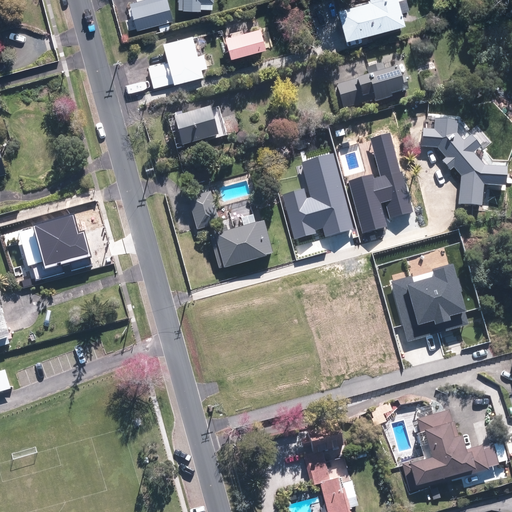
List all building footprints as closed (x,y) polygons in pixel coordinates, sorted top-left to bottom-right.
[(170,0),(143,0),(132,3),(140,31),(176,21),(170,0)] [(218,0),(182,0),(182,10),(205,11),(205,9),(216,9),(216,3),(218,3),(218,0)] [(407,11),(403,0),(333,0),(345,42),(403,27),(400,13),(407,11)] [(173,29),(171,23),(158,26),(160,33),(173,29)] [(266,28),(230,38),(236,59),(271,49),(266,28)] [(197,36),(168,44),(173,62),(151,67),(156,88),(178,82),(179,84),(208,77),(206,69),(212,68),(208,54),(203,56),(197,36)] [(401,94),(395,70),(383,73),(380,64),(367,68),(369,77),(337,85),(344,110),(373,102),(374,104),(390,100),(389,97),(401,94)] [(182,133),(186,147),(241,133),(237,116),(224,119),(221,107),(187,116),(186,113),(172,117),(176,135),(182,133)] [(378,168),(405,156),(396,136),(369,147),(378,168)] [(302,145),(305,157),(321,153),(317,140),(302,145)] [(0,178),(9,176),(0,144),(0,178)] [(433,183),(427,177),(386,214),(405,235),(454,191),(440,176),(433,183)] [(214,192),(191,199),(200,231),(223,225),(214,192)] [(228,268),(228,270),(278,257),(269,223),(219,236),(220,237),(214,239),(222,270),(228,268)] [(0,283),(0,339),(15,335),(0,283)] [(0,391),(11,388),(6,369),(0,370),(0,391)] [(511,419),(504,394),(497,396),(506,428),(511,426),(511,419)] [(410,474),(412,485),(471,471),(472,474),(489,471),(482,444),(460,449),(452,412),(416,420),(425,456),(402,462),(405,475),(410,474)] [(348,511),(346,506),(355,504),(352,493),(344,495),(338,475),(327,478),(318,448),(338,442),(332,421),(293,432),(308,484),(317,482),(325,511),(348,511)] [(508,454),(504,441),(496,444),(500,457),(508,454)]
